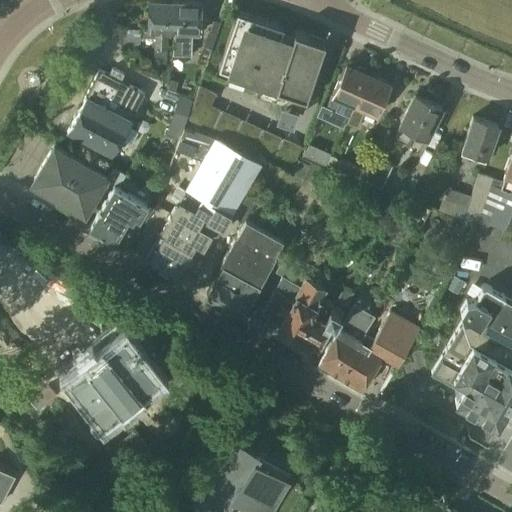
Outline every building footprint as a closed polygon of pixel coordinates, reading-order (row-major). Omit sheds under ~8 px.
[(174,1),(162,0),(149,0),(148,29),(154,29),(153,58),(167,58),(168,30),(173,30),(174,1)] [(199,31),(199,29),(206,25),(207,10),(200,5),(200,2),(174,1),(173,30),(172,53),(191,54),(192,31),(199,31)] [(237,10),(218,67),(284,89),(275,114),(293,119),(301,95),(307,97),(326,38),(297,28),(295,34),(283,30),(284,26),(237,10)] [(91,58),(102,36),(90,30),(79,52),(91,58)] [(159,76),(164,68),(152,60),(147,67),(159,76)] [(332,92),(326,106),(348,116),(354,102),(368,72),(345,62),(332,92)] [(100,68),(80,107),(101,118),(108,122),(121,97),(120,96),(128,82),(121,78),(124,72),(112,66),(109,72),(100,68)] [(348,116),(345,122),(357,127),(366,107),(377,112),(391,82),(368,72),(354,102),(348,116)] [(104,131),(96,145),(112,153),(119,139),(128,143),(132,142),(137,132),(137,128),(127,124),(136,106),(144,90),(128,82),(120,96),(121,97),(108,122),(101,118),(96,127),(104,131)] [(199,83),(195,96),(211,103),(216,91),(199,83)] [(427,136),(442,106),(414,92),(400,123),(399,122),(393,135),(407,142),(413,129),(427,136)] [(165,136),(177,141),(192,98),(181,93),(165,136)] [(80,107),(67,131),(96,145),(104,131),(96,127),(101,118),(80,107)] [(489,157),(501,123),(472,113),(460,147),(462,148),(460,154),(486,162),(488,157),(489,157)] [(184,186),(145,257),(179,276),(182,270),(198,243),(203,246),(216,223),(224,228),(233,213),(231,212),(261,160),(265,154),(260,152),(257,158),(214,133),(188,118),(177,142),(201,156),(206,147),(217,153),(195,192),(184,186)] [(84,212),(107,175),(54,144),(34,177),(59,192),(56,195),(84,212)] [(330,153),(316,146),(311,158),(325,164),(330,153)] [(489,222),(511,228),(511,150),(502,181),(492,178),(477,221),(489,224),(489,222)] [(358,178),(364,167),(330,154),(326,164),(358,178)] [(382,188),(392,165),(370,154),(364,167),(358,178),(382,188)] [(299,157),(292,172),(320,185),(328,167),(311,159),(310,162),(299,157)] [(113,165),(108,174),(118,180),(123,171),(113,165)] [(477,221),(492,178),(492,176),(478,171),(463,216),(477,221)] [(138,216),(147,202),(114,183),(89,224),(113,239),(127,215),(131,218),(134,213),(138,216)] [(283,238),(245,217),(236,233),(235,233),(219,262),(221,263),(205,292),(239,311),(248,296),(250,297),(283,238)] [(275,270),(282,274),(261,310),(289,325),(314,281),(315,279),(304,273),(299,282),(290,277),(299,261),(285,253),(275,270)] [(418,271),(413,283),(429,289),(435,278),(418,271)] [(465,281),(454,275),(447,287),(458,293),(465,281)] [(329,333),(343,309),(319,294),(323,286),(314,281),(289,325),(316,341),(323,330),(329,333)] [(441,353),(430,371),(454,385),(456,395),(454,399),(498,425),(507,410),(508,412),(511,406),(511,298),(486,283),(482,284),(480,287),(474,297),(466,299),(460,309),(463,319),(442,353),(441,353)] [(346,303),(349,298),(354,289),(353,289),(345,284),(336,298),(346,303)] [(319,362),(341,375),(366,330),(376,314),(355,301),(340,325),(319,362)] [(398,364),(420,327),(391,309),(375,335),(366,330),(341,375),(363,388),(382,354),(398,364)] [(119,333),(113,327),(66,366),(71,372),(68,373),(104,419),(105,418),(111,425),(137,404),(131,397),(158,375),(122,330),(119,333)] [(132,430),(114,445),(114,446),(131,462),(149,447),(133,431),(132,430)] [(273,505),(291,475),(235,442),(199,503),(205,506),(202,511),(204,511),(226,511),(234,498),(256,510),(262,499),(273,505)] [(0,467),(0,501),(1,502),(14,474),(0,467)]
